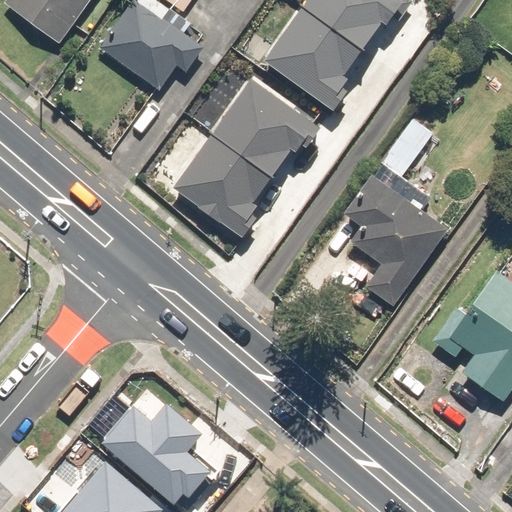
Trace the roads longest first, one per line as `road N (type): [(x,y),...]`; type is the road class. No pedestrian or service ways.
road 1 (secondary): [(138,269),(425,511)]
road 2 (residential): [(138,269),(0,424)]
road 3 (secondary): [(0,149),(138,269)]
